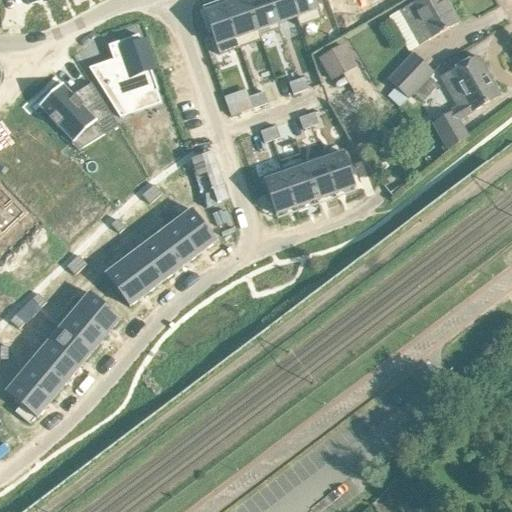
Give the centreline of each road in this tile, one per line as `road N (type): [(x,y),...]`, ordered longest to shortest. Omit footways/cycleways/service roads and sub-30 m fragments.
road 1 (residential): [(511,281),(204,511)]
road 2 (residential): [(0,474),(72,416),(175,303),(257,249)]
road 3 (residential): [(172,0),(257,249)]
road 4 (residential): [(257,249),(362,211),(380,193)]
